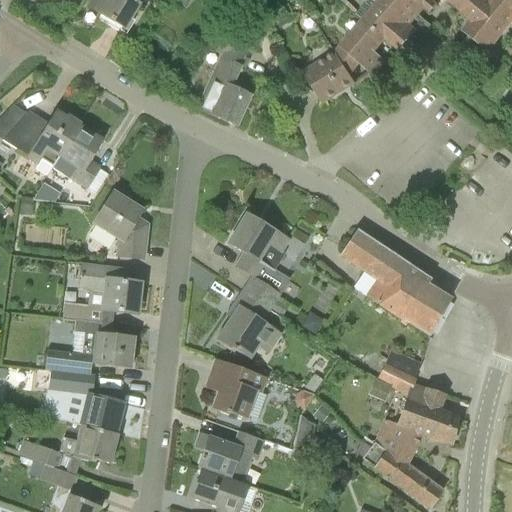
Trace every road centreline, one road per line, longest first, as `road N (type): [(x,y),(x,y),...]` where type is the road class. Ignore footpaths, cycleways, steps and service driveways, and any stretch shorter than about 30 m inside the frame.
road 1 (residential): [(148,511),(187,172),(201,131)]
road 2 (unclassified): [(511,309),(451,279),(314,183)]
road 3 (unclassified): [(201,131),(29,33)]
road 4 (tertiary): [(472,511),(486,404),(511,332)]
road 5 (residential): [(314,183),(309,147),(258,41)]
road 6 (unclassified): [(314,183),(201,131)]
